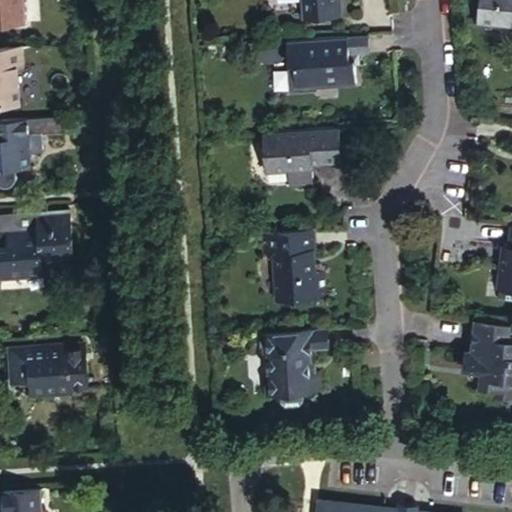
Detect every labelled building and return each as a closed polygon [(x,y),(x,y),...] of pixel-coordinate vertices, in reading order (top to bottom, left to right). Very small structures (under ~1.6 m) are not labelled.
[(18,0),(0,0),(0,22),(20,21),(18,0)] [(302,0),(304,16),(337,14),(336,0),(302,0)] [(511,24),(511,0),(479,0),(477,20),(511,24)] [(367,32),(347,33),(348,51),(359,50),(368,50),(367,32)] [(347,33),(287,37),(288,54),(294,54),(294,66),(289,66),(290,88),(317,86),(317,82),(356,80),(355,62),(355,57),(349,57),(348,51),(347,33)] [(0,103),(19,101),(16,66),(23,66),(21,44),(0,46),(0,103)] [(360,62),(359,50),(348,51),(349,57),(355,57),(355,62),(360,62)] [(50,116),(20,118),(22,134),(52,133),(50,116)] [(20,118),(0,119),(0,169),(13,169),(12,152),(23,152),(22,134),(20,118)] [(343,158),(341,124),(265,129),(268,169),(314,166),(314,160),(313,153),(323,152),(323,160),(343,158)] [(24,168),(23,152),(12,152),(13,169),(24,168)] [(41,266),(73,264),(69,212),(0,217),(0,238),(9,238),(11,252),(0,252),(0,279),(41,276),(41,266)] [(511,221),(511,222),(508,242),(504,242),(497,298),(511,299),(511,221)] [(314,229),(264,233),(266,253),(275,252),(278,300),(325,296),(324,269),(314,270),(313,250),(315,250),(314,229)] [(462,371),(471,371),(478,372),(477,381),(476,389),(489,390),(488,399),(511,401),(511,397),(511,341),(511,342),(511,330),(511,325),(475,321),(471,353),(465,352),(462,371)] [(326,347),(326,328),(256,332),(257,348),(266,347),(269,372),(273,372),(274,391),(280,390),(281,400),(284,403),(297,402),(301,398),(301,389),(317,388),(316,369),(310,370),(310,360),(310,348),(326,347)] [(75,392),(90,391),(87,349),(35,354),(36,368),(11,368),(13,388),(29,386),(31,401),(75,398),(75,392)] [(36,368),(35,354),(35,350),(10,352),(11,368),(36,368)] [(469,380),(477,381),(478,372),(471,371),(469,380)] [(273,372),(269,372),(266,373),(267,392),(274,391),(273,372)] [(42,511),(41,488),(3,490),(4,511),(42,511)] [(415,511),(416,503),(396,501),(394,511),(320,499),(318,511),(415,511)]
